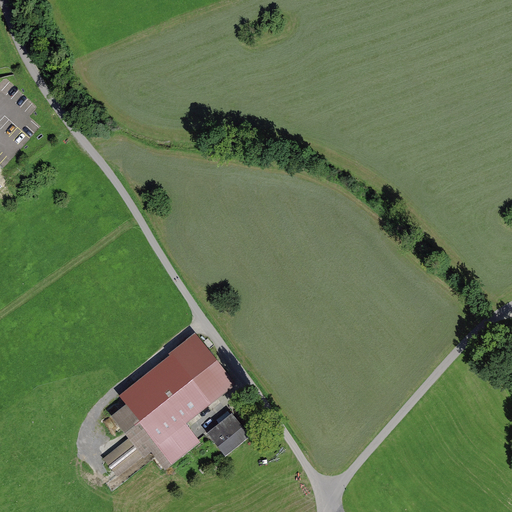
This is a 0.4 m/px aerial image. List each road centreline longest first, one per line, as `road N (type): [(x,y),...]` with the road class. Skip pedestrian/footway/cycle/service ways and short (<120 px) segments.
road 1 (residential): [(331,500),(127,197),(37,82),(0,0)]
road 2 (unclassified): [(511,308),(472,336),(331,500)]
road 3 (track): [(99,478),(99,412),(205,322)]
